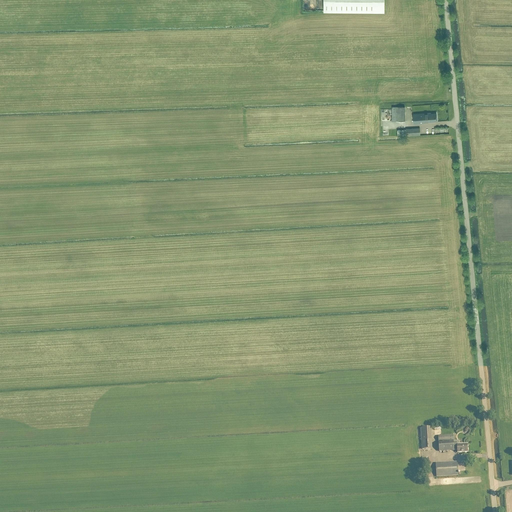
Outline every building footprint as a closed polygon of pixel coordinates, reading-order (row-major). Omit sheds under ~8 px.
[(383,0),(322,0),(322,10),(383,11),(383,0)] [(403,121),(403,106),(392,106),(392,121),(403,121)] [(431,113),(431,112),(412,113),(413,123),(427,122),(427,121),(437,121),(436,113),(431,113)] [(406,136),(420,135),(420,127),(406,128),(406,136)] [(421,450),(432,449),(431,428),(420,428),(421,450)] [(441,436),(441,428),(434,429),(434,436),(438,436),(438,452),(454,451),(457,450),(457,453),(468,452),(467,444),(457,445),(457,446),(453,446),(453,435),(441,436)] [(436,477),(458,476),(457,462),(435,463),(436,477)]
